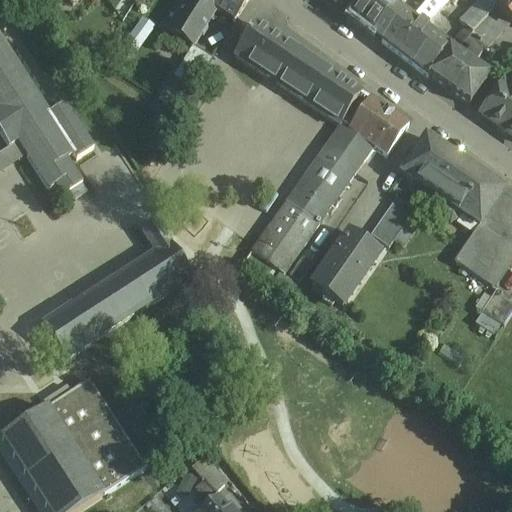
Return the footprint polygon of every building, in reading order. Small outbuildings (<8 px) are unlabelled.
[(216,13),(195,0),(187,0),(167,33),(193,50),(216,13)] [(249,0),(195,0),(216,13),(234,24),(249,0)] [(318,0),(348,20),(360,1),(364,4),(368,0),(318,0)] [(417,0),(403,16),(422,30),(449,0),(417,0)] [(482,0),(449,35),(462,47),(482,26),(489,19),(496,12),(507,0),(482,0)] [(511,0),(509,0),(497,13),(511,26),(511,0)] [(511,26),(497,13),(496,12),(489,19),(504,33),(511,26)] [(422,30),(403,16),(382,45),(417,72),(439,43),(422,30)] [(482,26),(462,47),(478,58),(496,37),(482,26)] [(361,97),(256,27),(234,59),(339,129),(361,97)] [(0,134),(10,150),(22,143),(31,156),(27,160),(49,194),(56,189),(62,199),(82,187),(66,162),(73,158),(77,163),(93,152),(65,108),(49,117),(0,40),(0,134)] [(211,61),(193,50),(174,80),(192,91),(211,61)] [(488,81),(448,51),(428,80),(470,107),(488,81)] [(511,74),(503,87),(511,93),(511,74)] [(174,80),(173,79),(158,104),(177,116),(192,91),(174,80)] [(511,93),(503,87),(482,116),(511,138),(511,93)] [(361,97),(339,129),(340,130),(340,129),(349,135),(370,104),(361,97)] [(408,129),(370,104),(349,135),(373,151),(387,160),(408,129)] [(340,130),(286,207),(318,230),(373,151),(349,135),(340,129),(340,130)] [(503,194),(425,141),(401,178),(478,230),(479,231),(502,197),(503,194)] [(10,150),(0,156),(0,177),(27,160),(31,156),(22,143),(10,150)] [(511,203),(502,197),(479,231),(478,230),(454,266),(492,292),(511,262),(511,203)] [(397,201),(371,239),(389,252),(415,214),(397,201)] [(286,207),(251,257),(284,279),(318,230),(286,207)] [(157,256),(72,310),(71,309),(42,328),(65,365),(95,346),(94,344),(189,282),(158,226),(145,234),(157,256)] [(380,257),(349,236),(311,292),(342,313),(380,257)] [(284,279),(251,257),(244,266),(277,288),(284,279)] [(299,288),(284,279),(277,288),(292,298),(299,288)] [(511,317),(511,302),(497,292),(482,316),(504,330),(511,317)] [(90,385),(1,441),(46,511),(82,511),(102,500),(104,503),(110,500),(108,496),(145,471),(90,385)] [(213,471),(193,488),(207,504),(227,487),(213,471)] [(229,511),(218,499),(204,511),(229,511)]
